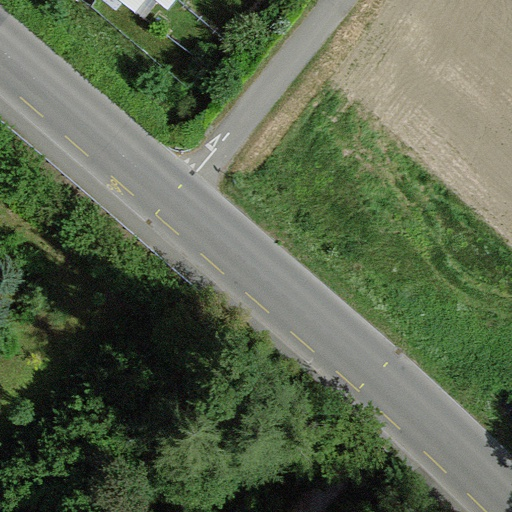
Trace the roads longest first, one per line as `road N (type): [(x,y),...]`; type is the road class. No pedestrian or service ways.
road 1 (tertiary): [(511,508),(412,407),(176,199)]
road 2 (unclassified): [(176,199),(341,0)]
road 3 (tertiary): [(176,199),(0,46)]
